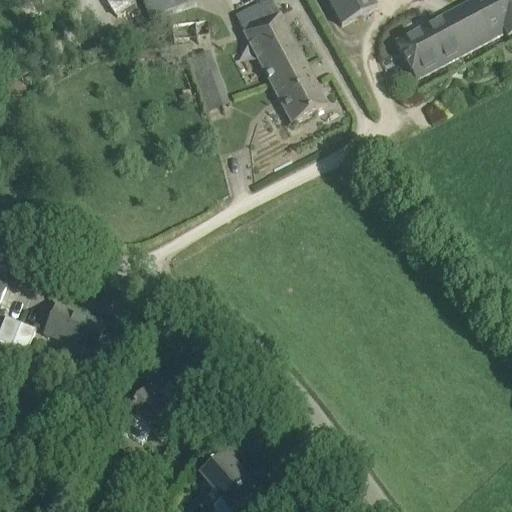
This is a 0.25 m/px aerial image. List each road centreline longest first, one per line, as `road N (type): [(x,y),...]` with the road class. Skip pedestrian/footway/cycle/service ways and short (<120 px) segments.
road 1 (unclassified): [(392,511),(278,367),(228,323),(0,214)]
road 2 (track): [(396,132),(133,273)]
